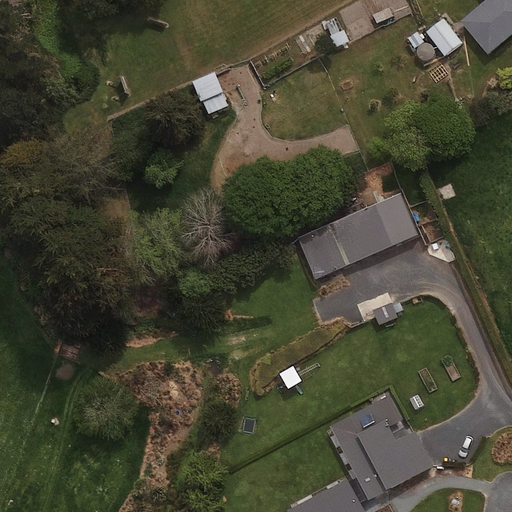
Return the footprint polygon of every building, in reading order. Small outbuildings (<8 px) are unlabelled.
[(511,0),(488,0),(462,22),(490,55),(511,36),(511,0)] [(463,46),(444,21),(428,33),(446,58),(463,46)] [(421,243),(403,201),(370,216),(302,245),(320,287),(421,243)] [(401,320),(396,305),(377,312),(383,327),(401,320)] [(368,511),(365,504),(438,466),(420,431),(412,435),(392,398),(336,428),(362,477),(344,486),(294,511),(293,511),(368,511)]
